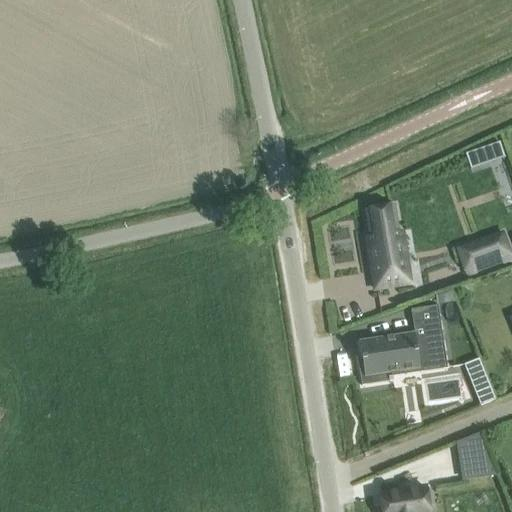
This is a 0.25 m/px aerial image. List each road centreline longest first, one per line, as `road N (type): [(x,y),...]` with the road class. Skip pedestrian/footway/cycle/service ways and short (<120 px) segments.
road 1 (residential): [(327,480),(280,190)]
road 2 (unclassified): [(0,261),(255,204),(280,190)]
road 3 (unclassified): [(280,190),(511,81)]
road 4 (residential): [(327,480),(511,407)]
road 5 (unclassified): [(280,190),(241,0)]
